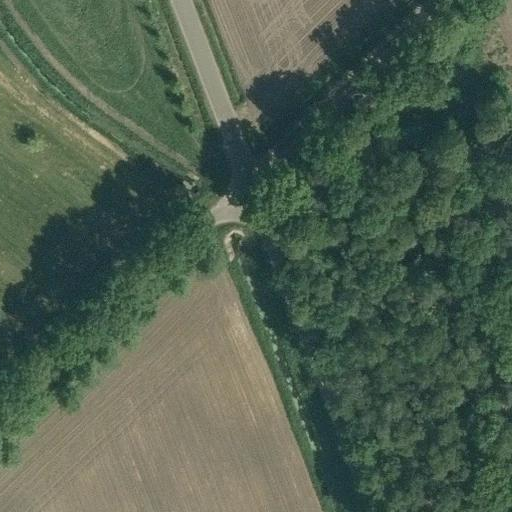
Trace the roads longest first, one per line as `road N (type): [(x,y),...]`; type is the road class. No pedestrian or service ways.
road 1 (unclassified): [(374,511),(247,185)]
road 2 (unclassified): [(0,419),(247,185)]
road 3 (track): [(443,0),(247,185)]
road 4 (unclassified): [(247,185),(176,0)]
